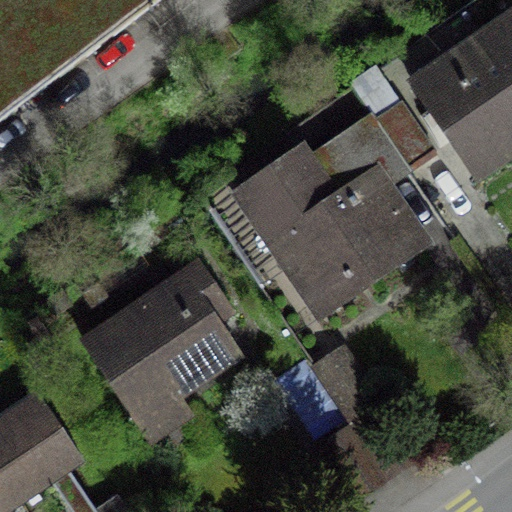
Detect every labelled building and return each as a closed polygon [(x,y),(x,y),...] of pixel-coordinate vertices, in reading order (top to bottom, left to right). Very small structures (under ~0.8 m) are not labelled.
[(0,0),(0,122),(159,0),(0,0)] [(511,10),(407,78),(477,185),(511,160),(511,10)] [(368,114),(413,174),(438,152),(400,102),(384,108),(368,114)] [(413,174),(368,114),(313,151),(304,139),(233,192),(318,322),(434,243),(388,188),(413,174)] [(242,313),(197,254),(81,338),(151,447),(196,419),(186,394),(246,353),(227,324),(242,313)] [(360,436),(393,476),(425,450),(343,345),(313,364),(360,436)] [(110,483),(41,403),(0,431),(0,511),(53,511),(65,505),(69,511),(100,511),(90,496),(110,483)] [(393,476),(360,436),(330,458),(361,498),(393,476)]
